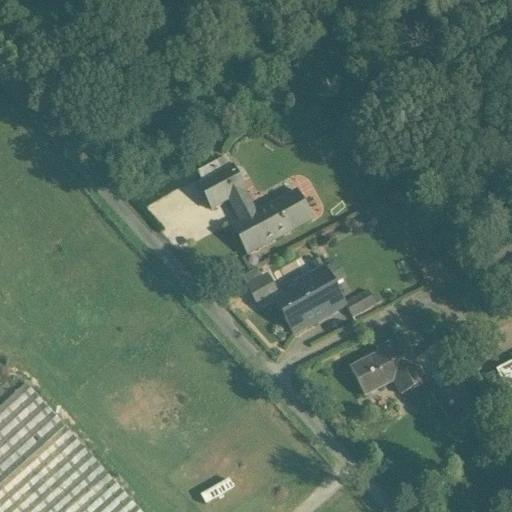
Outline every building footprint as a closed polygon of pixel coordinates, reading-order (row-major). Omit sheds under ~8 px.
[(205,184),(232,169),(225,157),(198,172),(205,184)] [(211,212),(229,202),(245,194),(247,193),(234,168),(232,169),(205,184),(198,187),(211,212)] [(297,193),(256,215),(245,194),(229,202),(240,224),(232,228),(248,258),(313,223),(297,193)] [(319,275),(295,288),(297,292),(275,304),(293,337),(345,307),(346,307),(345,306),(326,271),(325,272),(319,262),(313,265),(319,275)] [(266,278),(247,288),(259,309),(278,299),(266,278)] [(375,308),(367,294),(345,306),(346,307),(345,307),(352,320),(375,308)] [(404,343),(399,346),(397,342),(377,352),(379,357),(350,372),(364,398),(402,379),(410,393),(423,386),(426,385),(426,384),(418,371),(419,370),(414,362),(404,343)] [(426,384),(452,364),(438,345),(414,362),(419,370),(418,371),(426,384)] [(452,364),(426,384),(426,385),(423,386),(455,429),(475,415),(464,400),(474,393),(452,364)] [(511,364),(496,372),(506,392),(507,394),(511,391),(511,364)] [(506,392),(496,372),(484,379),(495,398),(506,392)] [(0,409),(0,511),(139,511),(26,386),(0,409)]
